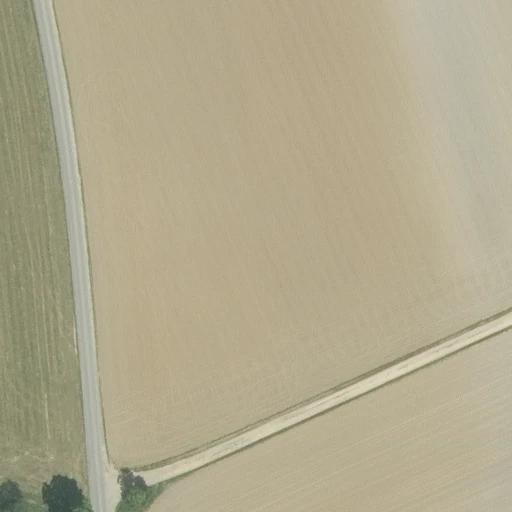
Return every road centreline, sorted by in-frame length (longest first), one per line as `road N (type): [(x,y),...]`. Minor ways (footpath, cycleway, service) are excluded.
road 1 (unclassified): [(101,511),(62,126),(38,0)]
road 2 (track): [(511,313),(100,499)]
